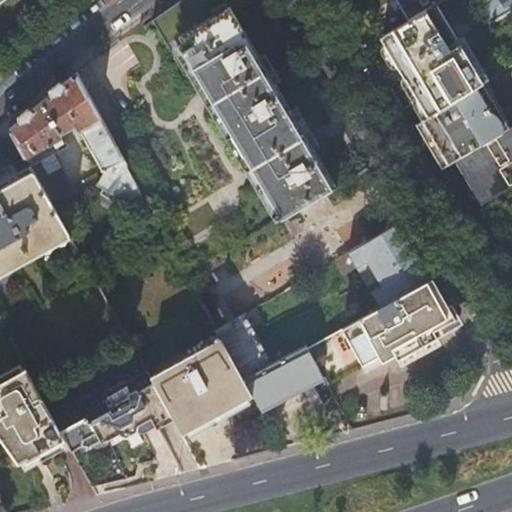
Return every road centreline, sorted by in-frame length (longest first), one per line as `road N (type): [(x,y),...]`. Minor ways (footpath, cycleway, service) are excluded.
road 1 (residential): [(511,367),(302,0)]
road 2 (primary): [(511,417),(149,511)]
road 3 (residential): [(0,103),(126,0)]
